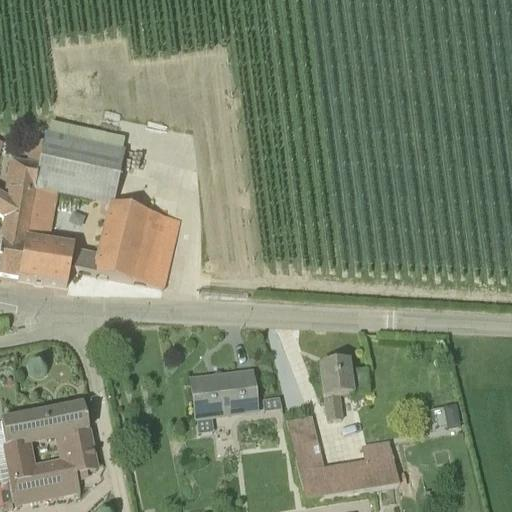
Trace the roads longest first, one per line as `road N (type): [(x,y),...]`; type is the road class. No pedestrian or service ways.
road 1 (unclassified): [(84,313),(511,326)]
road 2 (residential): [(123,511),(84,313)]
